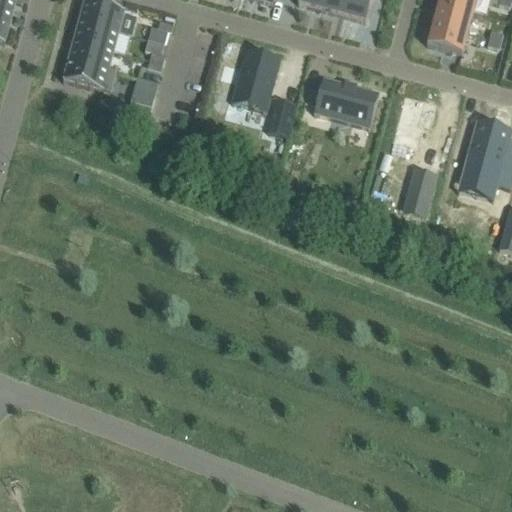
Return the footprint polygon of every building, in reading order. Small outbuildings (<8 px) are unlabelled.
[(274,0),(249,0),(249,2),(272,8),(274,0)] [(300,0),(298,8),(321,15),(324,0),(300,0)] [(343,20),(348,0),(324,0),(321,15),(343,20)] [(366,27),(373,0),(348,0),(343,20),(366,27)] [(473,16),(477,0),(440,0),(439,7),(473,16)] [(510,12),(511,5),(511,4),(501,1),(499,9),(510,12)] [(0,23),(10,26),(15,7),(0,2),(0,23)] [(125,15),(124,14),(124,15),(112,12),(112,11),(111,11),(99,8),(98,7),(98,8),(86,5),(86,4),(85,4),(85,6),(80,27),(119,37),(119,36),(124,16),(125,16),(125,15)] [(468,37),(473,16),(439,7),(433,28),(468,37)] [(0,46),(4,48),(10,26),(0,23),(0,46)] [(119,37),(80,27),(78,33),(77,33),(77,34),(78,34),(75,45),(114,56),(114,55),(119,37)] [(158,36),(171,39),(173,31),(160,28),(158,36)] [(462,59),(468,37),(433,28),(427,50),(462,59)] [(503,38),(492,35),(490,43),(501,46),(503,38)] [(499,54),(501,46),(490,43),(488,51),(499,54)] [(114,56),(75,45),(72,56),(71,56),(72,57),(70,64),(116,76),(116,75),(109,73),(114,56)] [(281,64),(247,55),(232,108),(267,117),(281,64)] [(152,57),(150,65),(163,69),(165,61),(152,57)] [(110,97),(116,76),(70,64),(64,84),(63,84),(63,85),(64,85),(63,86),(64,86),(77,89),(76,89),(77,90),(77,89),(89,92),(89,93),(90,93),(90,92),(102,96),(103,96),(104,95),(110,97)] [(161,77),(163,69),(150,65),(148,73),(161,77)] [(324,83),(315,119),(316,120),(316,119),(368,132),(368,133),(370,134),(379,98),(378,97),(377,98),(356,93),(357,91),(355,90),(354,92),(347,90),(347,88),(345,87),(344,89),(325,84),(324,83)] [(151,111),(155,98),(135,92),(131,105),(151,111)] [(390,149),(390,150),(392,151),(394,144),(419,151),(425,128),(431,130),(431,129),(436,107),(437,107),(438,106),(404,97),(404,98),(405,99),(391,149),(390,149)] [(276,103),(267,137),(288,142),(296,108),(276,103)] [(511,134),(477,125),(462,181),(511,194),(511,188),(511,157),(507,156),(511,135),(511,134)] [(437,180),(415,174),(410,193),(412,193),(406,215),(426,221),(437,180)] [(511,213),(510,213),(499,254),(511,257),(511,213)]
